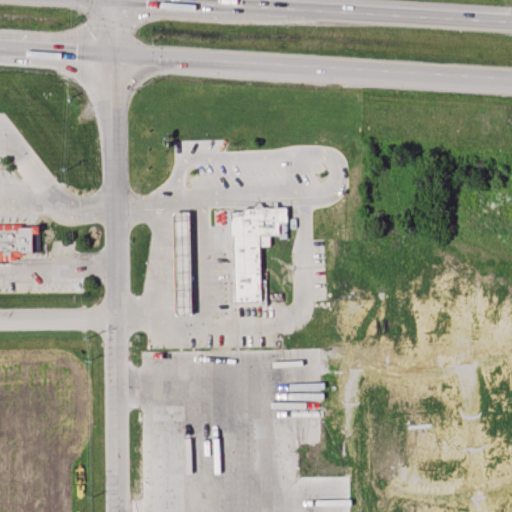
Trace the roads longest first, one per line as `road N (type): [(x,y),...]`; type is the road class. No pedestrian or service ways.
road 1 (trunk): [(0,46),(511,82)]
road 2 (residential): [(115,511),(110,0)]
road 3 (trunk): [(511,22),(163,0)]
